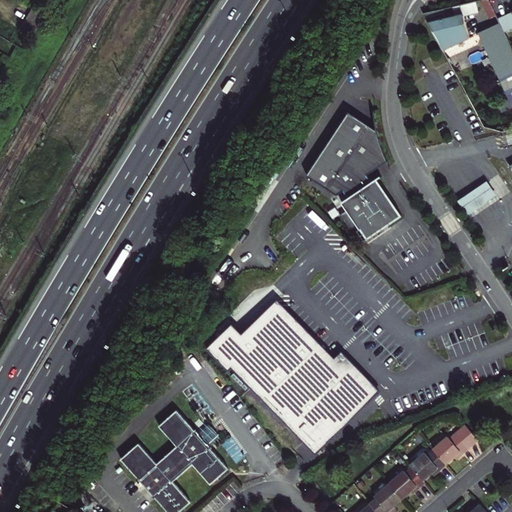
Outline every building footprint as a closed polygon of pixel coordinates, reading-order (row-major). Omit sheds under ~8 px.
[(455,16),(429,23),(443,49),(470,36),(463,13),(478,10),(475,1),(452,7),(455,16)] [(503,8),(495,12),(499,19),(506,15),(504,11),(503,8)] [(493,32),(503,28),(500,21),(493,23),(494,25),(495,26),(491,28),(493,32)] [(478,33),(509,100),(509,102),(511,107),(511,47),(503,28),(493,32),(491,28),(495,26),(494,25),(478,33)] [(509,100),(499,104),(502,111),(511,107),(509,102),(509,100)] [(402,215),(377,179),(373,182),(367,174),(387,161),(388,160),(384,152),(379,139),(378,130),(374,128),(350,113),(308,175),(338,194),(344,190),(349,198),(343,202),(368,239),(402,215)] [(511,192),(499,174),(495,176),(486,182),(477,188),(471,193),(462,199),(459,201),(471,219),(474,216),(483,210),(490,206),(498,200),(507,194),(511,192)] [(232,367),(316,453),(381,392),(365,376),(342,353),(334,361),(324,351),(277,302),(238,340),(228,329),(207,349),(229,371),(232,367)] [(139,443),(121,459),(139,479),(155,498),(168,511),(179,511),(191,502),(173,482),(193,464),(211,484),(229,468),(211,449),(212,448),(209,444),(208,443),(207,444),(199,434),(199,433),(195,429),(195,430),(177,410),(159,426),(177,446),(157,463),(139,443)] [(209,423),(199,433),(199,434),(207,444),(208,443),(209,444),(219,435),(209,423)] [(462,454),(478,440),(465,425),(450,439),(448,437),(433,450),(446,464),(454,457),(460,452),(462,454)] [(439,470),(446,464),(433,450),(427,455),(425,453),(410,466),(412,468),(423,480),(432,473),(437,468),(439,470)] [(425,482),(423,480),(412,468),(406,473),(404,471),(389,484),(402,499),(411,491),(417,486),(418,488),(425,482)] [(394,506),(402,499),(389,484),(374,497),(376,499),(370,504),(376,511),(388,511),(394,506)] [(486,511),(478,503),(472,508),(474,511),(471,511),(486,511)]
